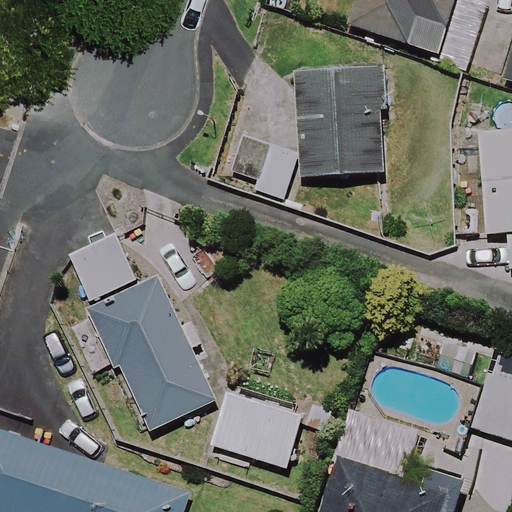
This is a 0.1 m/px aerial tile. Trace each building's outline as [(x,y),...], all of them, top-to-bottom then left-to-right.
[(359,0),(351,27),(441,56),(458,0),(359,0)] [(391,178),(390,73),(304,74),(305,178),(391,178)] [(511,132),(483,133),(485,236),(510,236),(511,271),(511,270),(511,132)] [(283,204),(301,157),(267,144),(249,191),(283,204)] [(222,401),(137,222),(69,255),(153,434),(222,401)] [(511,384),(490,379),(476,432),(511,441),(511,384)] [(305,407),(235,387),(214,460),(245,469),(249,455),(288,466),(305,407)] [(428,472),(422,492),(402,485),(419,433),(356,413),(323,511),(459,511),(468,485),(428,472)] [(185,511),(190,498),(0,433),(0,511),(185,511)]
